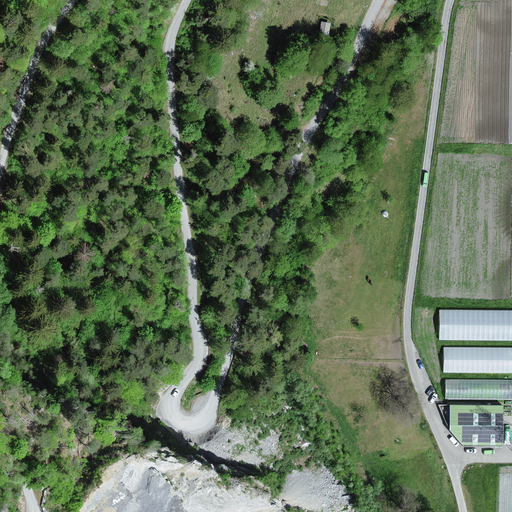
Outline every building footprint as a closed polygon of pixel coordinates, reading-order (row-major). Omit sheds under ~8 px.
[(331,24),(322,22),(319,37),(329,38),(331,24)] [(511,310),(438,309),(438,340),(511,341),(511,310)] [(511,347),(442,348),(443,373),(511,372),(511,347)] [(511,380),(445,381),(445,400),(511,400),(511,380)] [(502,406),(448,405),(448,430),(462,446),(501,446),(502,406)]
